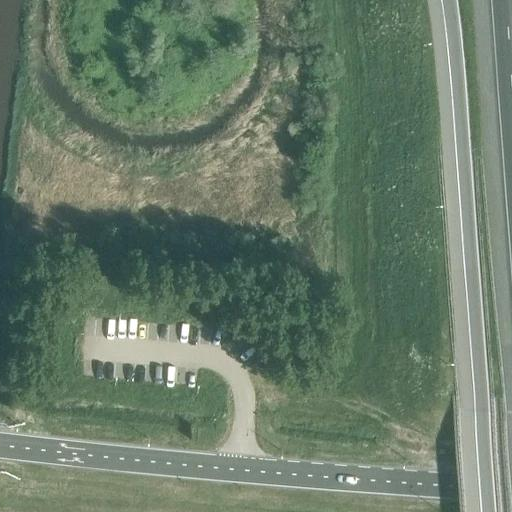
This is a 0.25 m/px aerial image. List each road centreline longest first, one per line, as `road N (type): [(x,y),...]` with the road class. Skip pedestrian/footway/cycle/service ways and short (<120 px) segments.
road 1 (trunk): [(511,496),(0,452)]
road 2 (motorway): [(450,0),(489,511)]
